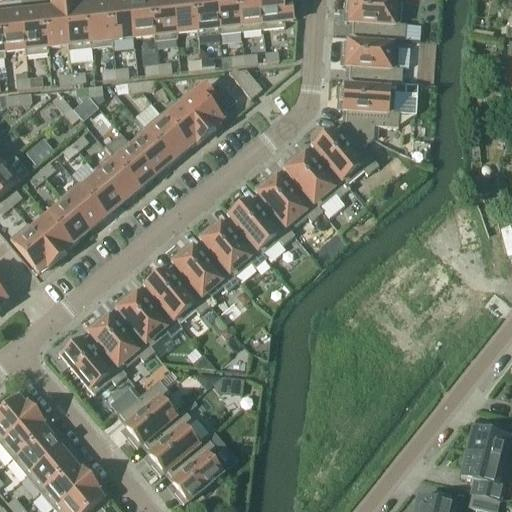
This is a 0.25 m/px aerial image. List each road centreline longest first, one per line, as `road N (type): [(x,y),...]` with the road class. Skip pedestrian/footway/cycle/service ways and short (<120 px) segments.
road 1 (residential): [(312,0),(297,117),(15,353)]
road 2 (residential): [(365,511),(511,326)]
road 3 (residential): [(149,511),(15,353)]
